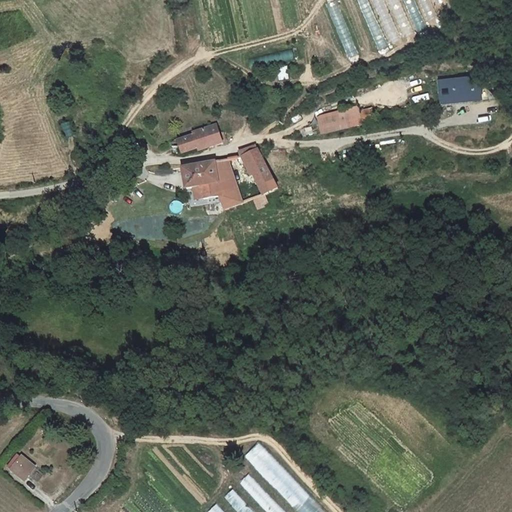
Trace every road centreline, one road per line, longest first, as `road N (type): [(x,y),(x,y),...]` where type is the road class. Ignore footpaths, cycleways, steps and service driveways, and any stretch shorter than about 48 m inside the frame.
road 1 (track): [(253,138),(335,143),(421,131),(470,151),(511,141)]
road 2 (residential): [(253,138),(132,175),(0,189)]
road 3 (track): [(253,138),(245,103),(223,82),(208,49),(301,28),(323,0)]
road 4 (track): [(97,179),(108,140),(141,91),(208,49),(195,0)]
road 5 (tertiary): [(0,401),(44,402),(91,417),(107,441),(104,465),(70,511)]
